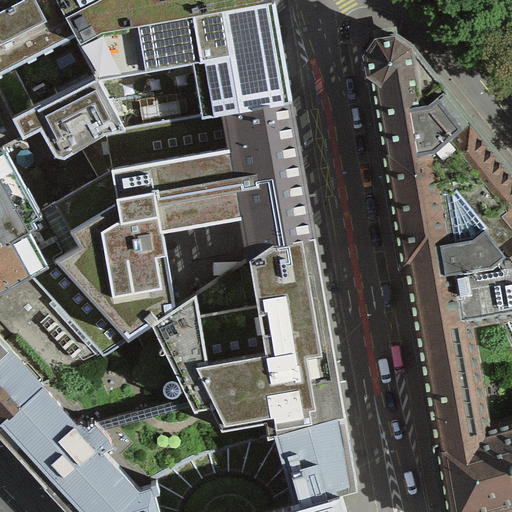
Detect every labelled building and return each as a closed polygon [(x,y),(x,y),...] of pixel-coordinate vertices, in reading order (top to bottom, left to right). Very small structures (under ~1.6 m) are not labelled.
[(0,0),(0,98),(20,138),(20,139),(38,129),(44,140),(54,155),(62,157),(78,148),(102,133),(123,130),(77,45),(52,0),(0,0)] [(271,0),(52,0),(77,45),(100,32),(272,2),(271,0)] [(123,130),(289,101),(277,34),(272,2),(100,32),(77,45),(123,130)] [(511,511),(511,174),(411,47),(393,35),(373,39),(361,56),(364,76),(366,78),(377,140),(378,148),(377,148),(398,268),(400,268),(401,274),(430,440),(428,440),(439,511),(511,511)] [(0,148),(20,138),(0,98),(0,148)] [(270,244),(312,237),(296,142),(289,101),(123,130),(102,133),(78,148),(91,173),(92,175),(95,173),(101,172),(95,139),(105,137),(111,171),(54,205),(79,246),(28,275),(101,355),(134,334),(181,303),(180,302),(186,297),(175,228),(240,217),(247,258),(247,259),(270,244)] [(20,138),(0,148),(0,290),(28,275),(79,246),(54,205),(54,204),(37,214),(8,162),(44,140),(38,129),(20,139),(20,138)] [(336,416),(343,414),(335,369),(312,237),(270,244),(247,259),(247,258),(246,258),(186,297),(180,302),(181,303),(134,334),(144,352),(161,344),(213,451),(278,433),(336,416)] [(158,511),(149,480),(198,455),(213,451),(161,344),(144,352),(134,334),(101,355),(28,275),(0,290),(0,438),(28,468),(42,484),(41,485),(66,511),(158,511)] [(343,511),(342,508),(341,503),(338,494),(350,490),(355,489),(343,414),(336,416),(278,433),(213,451),(198,455),(149,480),(158,511),(343,511)]
